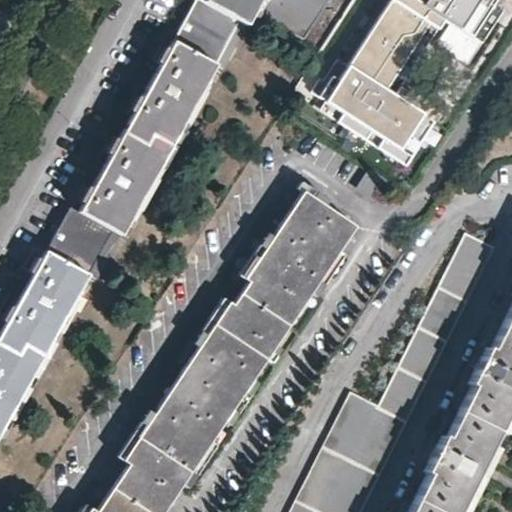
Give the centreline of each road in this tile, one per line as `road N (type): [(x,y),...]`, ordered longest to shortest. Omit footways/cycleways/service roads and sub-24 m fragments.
road 1 (residential): [(511,199),(465,209),(439,228),(334,388),(269,511)]
road 2 (residential): [(376,511),(511,239)]
